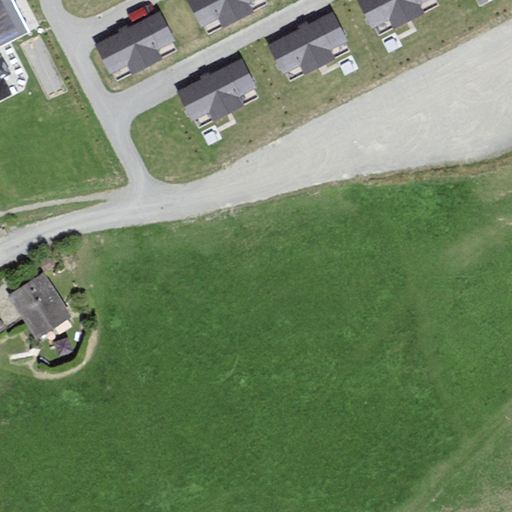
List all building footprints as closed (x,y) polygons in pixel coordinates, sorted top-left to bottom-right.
[(0,0),(0,43),(21,33),(4,0),(0,0)] [(247,0),(181,0),(197,28),(212,20),(217,30),(248,13),(242,3),(247,0)] [(349,0),(364,28),(378,20),(385,33),(417,16),(412,7),(426,0),(349,0)] [(342,41),(326,10),(258,45),(274,77),(292,67),(296,76),(328,59),(323,50),(342,41)] [(168,44),(150,11),(86,45),(102,76),(119,67),(125,77),(156,61),(152,53),(168,44)] [(234,60),(170,94),(185,121),(199,114),(205,125),(235,108),(230,99),(249,89),(234,60)] [(63,317),(38,278),(0,301),(0,323),(16,347),(63,317)]
